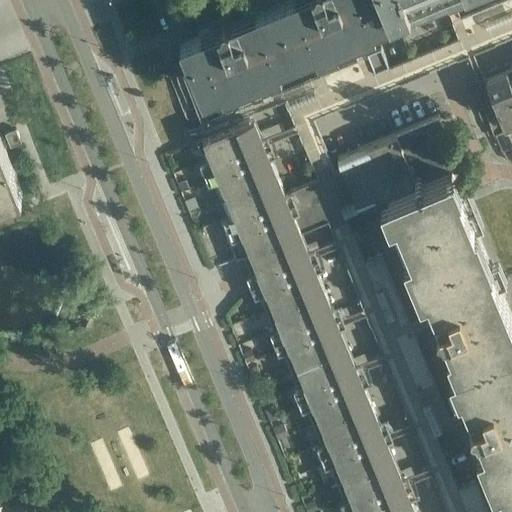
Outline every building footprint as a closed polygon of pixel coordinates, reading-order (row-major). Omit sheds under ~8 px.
[(219,17),(181,33),(184,38),(198,73),(204,87),(222,80),(224,83),(253,71),(254,73),(283,61),(280,55),(298,48),(300,53),(339,37),(339,36),(349,32),(377,20),(375,16),(393,9),(391,4),(399,0),(261,0),(258,1),(219,17)] [(511,3),(510,0),(504,0),(496,3),(499,11),(511,6),(511,3)] [(496,3),(483,9),(486,17),(499,11),(496,3)] [(381,45),(367,51),(367,52),(368,52),(373,67),(374,67),(375,70),(389,64),(387,60),(381,46),(381,45)] [(511,64),(486,75),(510,133),(511,132),(511,64)] [(238,122),(197,139),(228,215),(204,225),(204,226),(222,219),(237,256),(219,263),(220,264),(251,251),(303,229),(339,215),(335,206),(355,198),(359,206),(382,197),(455,167),(459,165),(439,116),(338,158),(342,167),(265,199),(262,192),(284,182),(275,161),(253,170),(245,151),(238,135),(243,133),(238,122)] [(16,127),(5,132),(11,145),(22,141),(16,127)] [(511,139),(508,129),(497,134),(502,148),(511,143),(511,139)] [(0,190),(20,182),(0,134),(0,133),(0,190)] [(455,167),(382,197),(389,214),(390,216),(397,213),(412,249),(405,252),(421,291),(428,288),(439,315),(437,318),(438,320),(438,321),(443,323),(444,326),(451,343),(448,344),(456,364),(450,366),(459,387),(462,385),(473,412),(471,416),(471,417),(472,418),(476,419),(485,440),(477,443),(494,483),(501,480),(511,506),(511,511),(511,310),(492,262),(494,261),(477,222),(476,223),(460,186),(463,186),(462,184),(455,167)] [(186,178),(177,181),(180,190),(189,186),(186,178)] [(193,196),(187,199),(185,200),(188,208),(197,205),(193,196)] [(266,286),(259,289),(350,511),(398,511),(398,509),(393,510),(385,491),(379,475),(383,473),(374,452),(370,454),(367,446),(355,419),(360,417),(351,395),(346,397),(338,378),(332,362),(336,360),(327,338),(323,340),(320,332),(308,305),(313,303),(308,292),(312,291),(304,272),(296,275),(296,274),(318,265),(314,254),(310,246),(303,229),(251,251),(258,267),(266,286)] [(251,348),(243,351),(247,360),(254,357),(251,348)] [(274,403),(267,406),(272,419),(280,415),(274,403)] [(283,423),(274,427),(278,437),(287,433),(283,423)] [(315,499),(306,503),(309,511),(314,511),(320,510),(315,499)]
